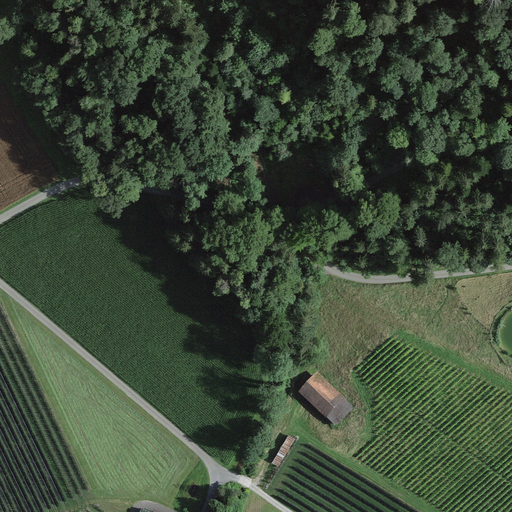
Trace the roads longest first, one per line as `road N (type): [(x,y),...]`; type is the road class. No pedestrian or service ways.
road 1 (track): [(323,264),(282,430),(251,490)]
road 2 (track): [(399,166),(411,100),(366,0)]
road 3 (track): [(273,217),(399,166)]
road 4 (track): [(273,217),(249,136),(220,104)]
